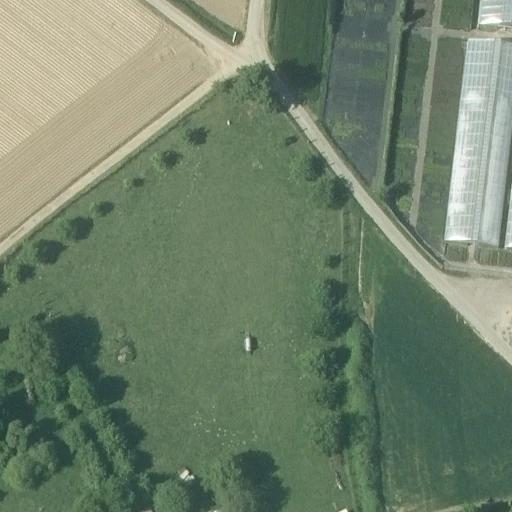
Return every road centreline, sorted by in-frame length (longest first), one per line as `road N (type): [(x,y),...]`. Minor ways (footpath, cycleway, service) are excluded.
road 1 (track): [(474,328),(323,155),(254,54),(238,59),(155,0)]
road 2 (track): [(0,254),(238,59)]
